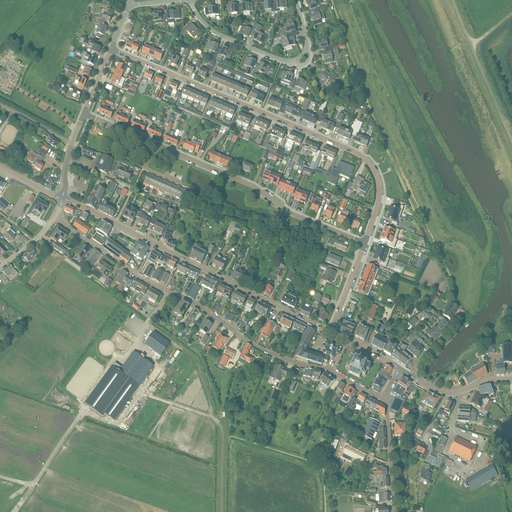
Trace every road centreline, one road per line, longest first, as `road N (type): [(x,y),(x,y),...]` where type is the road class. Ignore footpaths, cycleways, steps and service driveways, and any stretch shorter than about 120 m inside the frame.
road 1 (residential): [(383,398),(256,347),(55,216)]
road 2 (residential): [(364,243),(378,188),(363,157),(111,50)]
road 3 (secondary): [(330,332),(61,199)]
road 4 (residential): [(364,243),(160,145)]
road 5 (track): [(142,389),(220,423),(220,511)]
road 6 (residential): [(190,0),(212,32),(288,62)]
